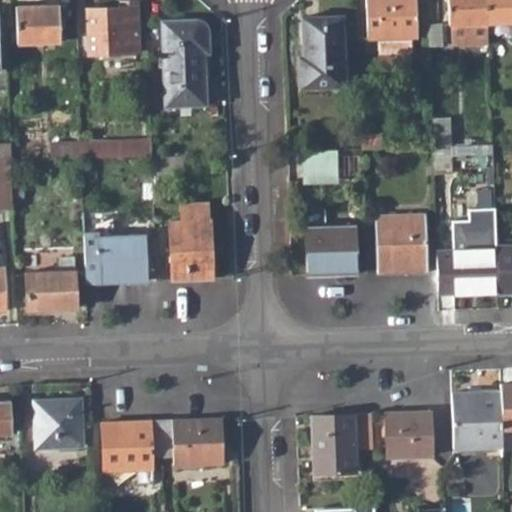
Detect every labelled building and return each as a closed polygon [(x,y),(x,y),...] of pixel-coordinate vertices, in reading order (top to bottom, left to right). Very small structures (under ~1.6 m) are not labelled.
[(365,0),(367,41),(377,40),(411,39),(415,38),(413,0),(365,0)] [(447,0),(451,45),(488,43),(487,24),(485,0),(447,0)] [(511,0),(485,0),(487,24),(511,22),(511,0)] [(86,11),(87,54),(137,52),(136,3),(120,4),(120,9),(86,11)] [(16,8),(16,46),(59,43),(58,7),(16,8)] [(298,64),(300,90),(345,88),(342,17),(302,19),(304,64),(298,64)] [(163,23),(166,105),(204,104),(202,52),(208,52),(208,34),(204,25),(197,22),(195,22),(163,23)] [(427,25),(428,48),(442,48),(441,25),(427,25)] [(411,39),(377,40),(378,51),(411,50),(411,39)] [(489,44),(489,59),(508,59),(507,44),(489,44)] [(432,126),(433,146),(450,146),(449,126),(432,126)] [(382,130),(361,131),(362,149),(383,149),(382,130)] [(10,139),(0,139),(0,164),(11,164),(10,139)] [(152,144),(81,146),(82,162),(111,161),(152,159),(152,144)] [(52,146),(52,163),(82,162),(81,146),(52,146)] [(433,146),(434,174),(451,173),(450,146),(433,146)] [(304,148),(303,180),(339,181),(340,148),(304,148)] [(183,157),(152,159),(153,170),(184,169),(183,157)] [(0,164),(0,206),(13,206),(11,164),(0,164)] [(171,223),(173,282),(214,280),(211,205),(183,207),(184,222),(171,223)] [(87,285),(98,284),(146,283),(145,238),(115,239),(114,214),(84,215),(87,285)] [(377,216),(379,274),(428,272),(425,215),(377,216)] [(306,229),(308,277),(357,274),(355,228),(306,229)] [(511,246),(497,247),(499,294),(511,293),(511,246)] [(499,294),(497,247),(453,249),(455,295),(499,294)] [(27,274),(28,310),(76,310),(74,259),(59,260),(60,274),(27,274)] [(501,391),(502,436),(511,436),(511,385),(501,386),(501,391)] [(452,396),(454,453),(503,451),(502,436),(501,391),(473,392),(473,396),(452,396)] [(35,402),(37,449),(83,447),(81,400),(35,402)] [(0,403),(0,435),(12,435),(11,403),(0,403)] [(385,414),(387,458),(430,457),(429,411),(385,414)] [(312,416),(314,473),(355,471),(354,449),(372,448),(370,413),(353,414),(312,416)] [(174,422),(175,458),(175,467),(225,466),(223,420),(174,422)] [(152,423),(154,459),(163,458),(175,458),(174,422),(152,423)] [(154,469),(154,459),(152,423),(103,424),(104,471),(154,469)]
